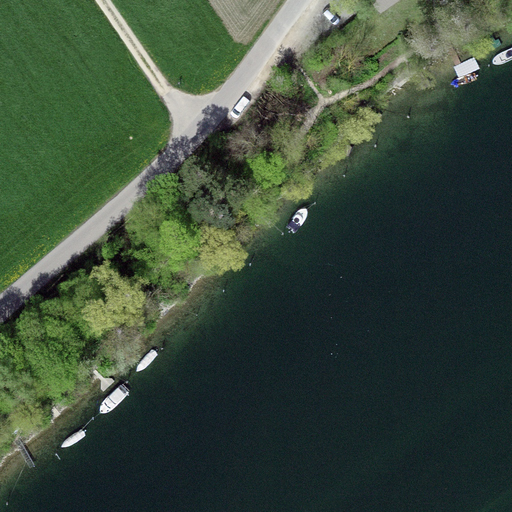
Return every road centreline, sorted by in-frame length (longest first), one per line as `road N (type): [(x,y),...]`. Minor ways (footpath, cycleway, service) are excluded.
road 1 (tertiary): [(0,312),(199,131),(303,0)]
road 2 (track): [(199,131),(104,0)]
